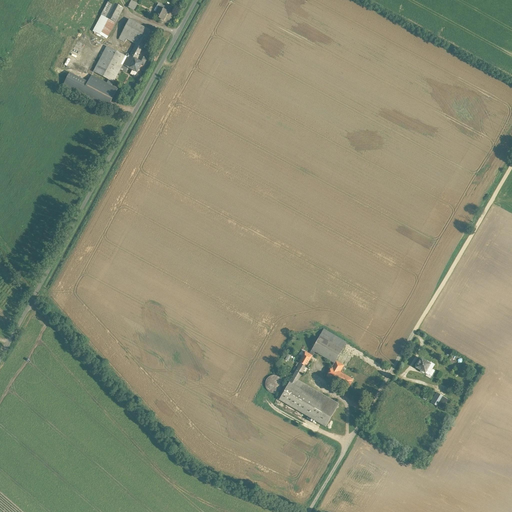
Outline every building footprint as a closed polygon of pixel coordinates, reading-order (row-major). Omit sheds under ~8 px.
[(123,8),(109,1),(102,15),(114,22),(116,23),(123,8)] [(137,4),(131,1),(128,6),(134,9),(137,4)] [(170,10),(158,3),(157,6),(157,7),(159,8),(159,7),(167,11),(167,12),(169,13),(170,10)] [(167,11),(159,7),(159,8),(157,7),(157,6),(156,6),(154,11),(157,12),(155,16),(163,20),(167,12),(167,11)] [(114,22),(102,15),(93,31),(106,38),(114,22)] [(151,32),(129,20),(121,35),(119,39),(125,42),(127,39),(136,44),(143,47),(151,32)] [(143,47),(136,44),(130,54),(130,56),(134,58),(136,59),(143,47)] [(127,57),(107,46),(93,72),(109,80),(113,82),(121,68),(127,57)] [(127,57),(121,68),(124,70),(123,71),(125,72),(127,67),(128,68),(134,58),(130,56),(128,55),(127,57)] [(136,59),(134,58),(128,68),(132,70),(130,74),(134,77),(136,73),(137,73),(141,65),(143,66),(147,59),(140,56),(138,60),(136,59)] [(107,84),(92,76),(88,83),(70,73),(63,86),(107,110),(118,89),(111,86),(107,84)] [(324,328),(319,336),(342,350),(347,341),(324,328)] [(342,350),(319,336),(311,350),(315,352),(334,363),(336,361),(342,350)] [(309,354),(305,352),(299,362),(300,363),(306,366),(312,356),(309,354)] [(430,364),(421,359),(418,363),(417,363),(416,364),(415,365),(415,366),(416,367),(416,368),(428,375),(434,365),(430,363),(430,364)] [(344,365),(336,361),(334,363),(332,367),(340,372),(344,365)] [(300,363),(289,382),(295,385),(298,380),(306,366),(300,363)] [(340,372),(332,367),(326,376),(335,381),(340,372)] [(353,380),(344,374),(340,372),(335,381),(338,383),(348,389),(353,380)] [(283,388),(283,384),(282,381),(280,378),(278,376),(274,375),(271,376),(268,378),(266,381),(265,384),(266,388),(268,391),(271,393),(274,393),(278,393),(281,391),(283,388)] [(339,404),(298,380),(295,385),(289,382),(279,400),(326,427),(339,404)] [(443,397),(437,393),(431,403),(437,406),(439,402),(440,402),(443,397)] [(443,397),(440,402),(439,402),(437,406),(442,409),(448,399),(443,397)]
